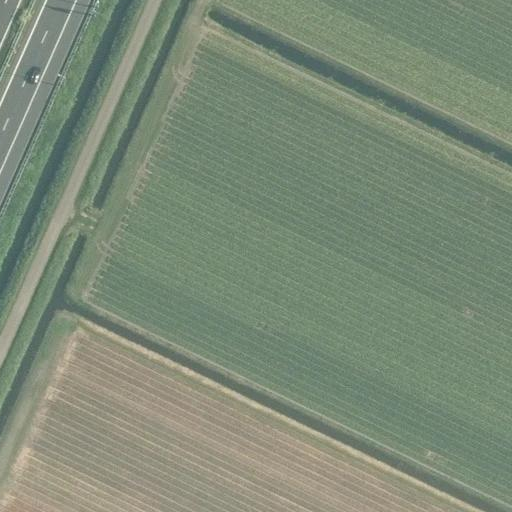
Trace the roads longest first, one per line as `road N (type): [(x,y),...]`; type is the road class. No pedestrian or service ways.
road 1 (unclassified): [(0,351),(154,0)]
road 2 (motorway): [(0,131),(58,0)]
